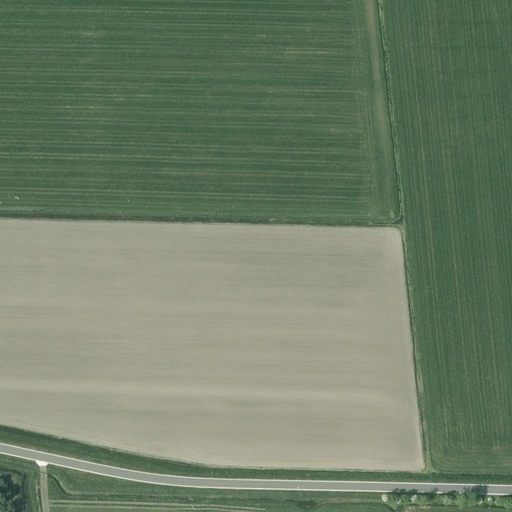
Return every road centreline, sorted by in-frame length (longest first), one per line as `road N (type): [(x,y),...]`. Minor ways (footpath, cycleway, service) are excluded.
road 1 (tertiary): [(511,490),(184,482),(0,448)]
road 2 (track): [(44,504),(263,511)]
